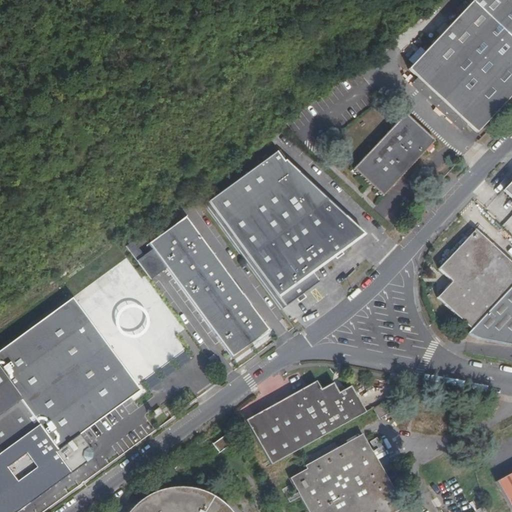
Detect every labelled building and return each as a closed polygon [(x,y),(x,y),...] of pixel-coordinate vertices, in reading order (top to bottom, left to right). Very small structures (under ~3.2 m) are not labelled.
[(511,0),(475,0),(408,71),(475,134),(511,93),(511,0)] [(384,198),(397,183),(400,177),(404,173),(426,151),(431,146),(434,142),(406,116),(393,131),(382,142),(373,151),(371,154),(356,171),(384,198)] [(280,152),(278,154),(283,162),(286,160),(280,152)] [(278,154),(277,155),(276,155),(208,205),(277,300),(311,275),(330,261),(329,260),(332,257),(334,260),(341,255),(339,252),(342,250),(343,252),(363,237),(345,220),(317,210),(321,198),(294,189),(298,176),(283,162),(278,154)] [(277,300),(208,205),(204,208),(281,313),(293,304),(292,303),(295,301),(298,304),(305,299),(303,296),(306,293),(307,295),(319,286),(311,275),(277,300)] [(140,249),(132,254),(150,280),(167,268),(231,357),(265,331),(185,221),(151,246),(153,249),(143,255),(140,249)] [(511,267),(473,232),(450,259),(439,271),(440,272),(441,271),(453,283),(453,284),(438,299),(472,331),(488,314),(496,303),(511,284),(511,267)] [(511,284),(496,303),(488,314),(472,331),(469,335),(471,337),(475,338),(480,340),(495,343),(502,344),(509,346),(511,346),(511,284)] [(0,511),(15,511),(91,458),(91,454),(90,450),(88,446),(79,434),(139,390),(75,299),(0,351),(0,511)] [(213,355),(208,359),(213,368),(219,364),(213,355)] [(248,422),(272,467),(366,415),(351,389),(341,395),(335,385),(323,392),(319,384),(248,422)] [(394,412),(389,401),(375,410),(380,420),(394,412)] [(225,439),(214,447),(220,456),(231,447),(225,439)] [(364,439),(291,480),(310,511),(395,511),(400,510),(398,506),(390,493),(394,491),(383,472),(380,474),(371,459),(375,457),(364,439)] [(511,471),(495,481),(511,510),(511,471)] [(228,511),(226,509),(221,505),(216,501),(211,498),(205,495),(200,493),(193,491),(187,490),(181,489),(175,489),(168,490),(162,491),(156,493),(150,496),(145,499),(139,502),(135,506),(130,511),(129,511),(228,511)]
